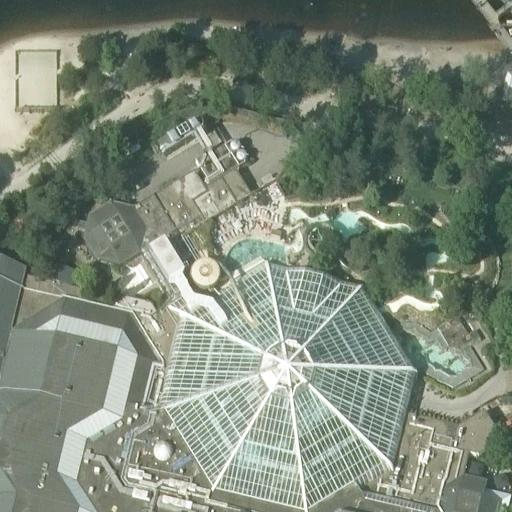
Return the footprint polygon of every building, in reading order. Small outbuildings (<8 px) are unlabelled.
[(511,77),(506,76),(499,105),(511,108),(511,77)] [(182,325),(213,306),(208,299),(177,251),(251,207),(232,179),(238,175),(223,151),(194,169),(209,194),(203,198),(192,181),(134,218),(108,212),(87,225),(85,233),(78,232),(77,239),(83,241),(81,249),(95,270),(119,276),(125,273),(139,264),(169,315),(182,325)] [(19,219),(0,231),(0,232),(10,249),(30,236),(19,219)] [(460,434),(405,425),(410,407),(415,386),(387,340),(378,325),(374,319),(362,299),(352,297),(312,287),(284,279),(266,274),(264,276),(259,269),(227,289),(223,291),(227,298),(213,306),(182,325),(169,315),(156,324),(151,316),(148,313),(123,307),(118,307),(114,310),(112,314),(112,320),(78,311),(80,298),(71,296),(74,279),(59,276),(47,274),(44,289),(23,285),(24,279),(1,273),(3,263),(0,262),(0,511),(496,511),(482,508),(485,492),(461,486),(467,464),(477,466),(501,451),(482,421),(460,434)] [(455,326),(436,338),(448,357),(460,361),(479,349),(473,339),(466,344),(455,326)]
